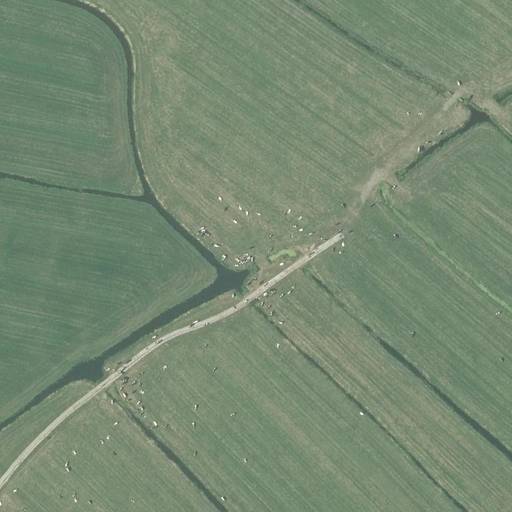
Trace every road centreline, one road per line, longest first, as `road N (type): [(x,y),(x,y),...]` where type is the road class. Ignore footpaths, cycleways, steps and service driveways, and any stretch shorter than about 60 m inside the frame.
road 1 (track): [(0,483),(23,452),(150,348),(238,306),(351,227),(382,175),(401,192)]
road 2 (track): [(162,117),(177,180),(255,250),(267,286)]
